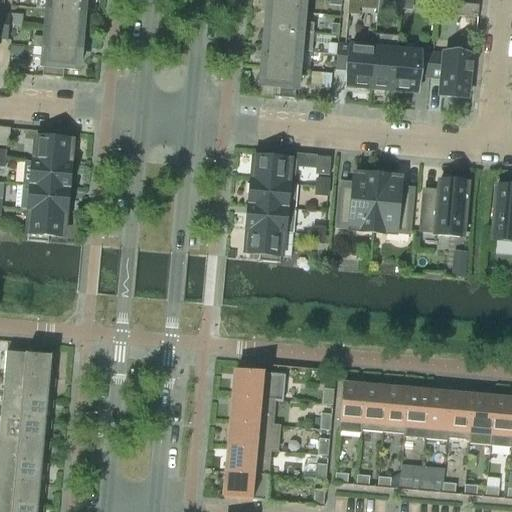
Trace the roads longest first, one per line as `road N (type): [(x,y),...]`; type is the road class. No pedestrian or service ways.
road 1 (tertiary): [(140,117),(106,503)]
road 2 (tertiary): [(156,507),(189,122)]
road 3 (residential): [(491,148),(189,122)]
road 4 (residential): [(491,148),(505,0)]
road 5 (residential): [(140,117),(0,104)]
road 6 (tertiary): [(189,122),(201,0)]
